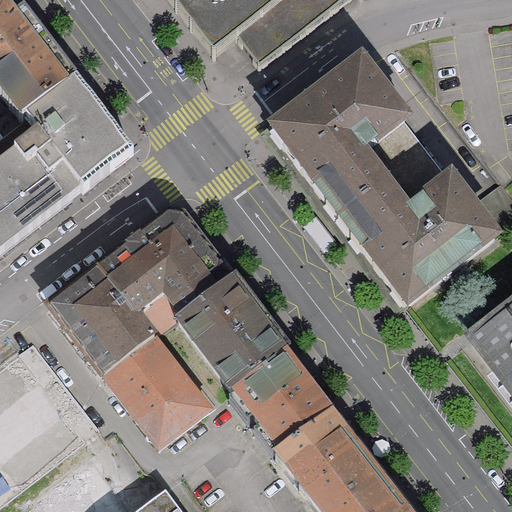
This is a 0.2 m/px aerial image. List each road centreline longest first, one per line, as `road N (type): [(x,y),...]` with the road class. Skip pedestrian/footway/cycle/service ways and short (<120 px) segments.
road 1 (secondary): [(198,153),(476,511)]
road 2 (residential): [(488,0),(369,22),(198,153)]
road 3 (residential): [(198,153),(0,310)]
road 4 (secondary): [(80,0),(198,153)]
